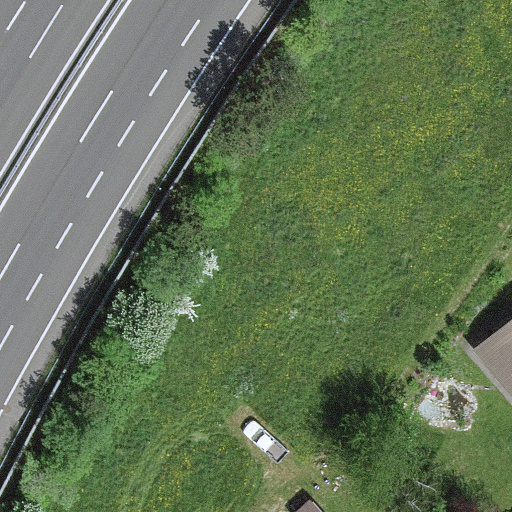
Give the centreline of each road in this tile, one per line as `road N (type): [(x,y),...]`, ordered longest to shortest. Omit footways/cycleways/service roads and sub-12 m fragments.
road 1 (trunk): [(0,275),(170,0)]
road 2 (trunk): [(68,0),(0,110)]
